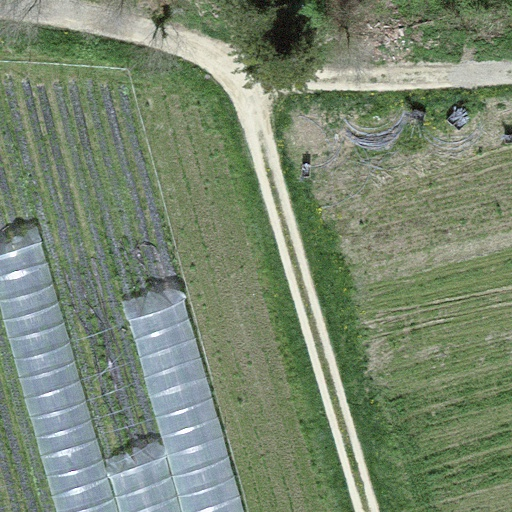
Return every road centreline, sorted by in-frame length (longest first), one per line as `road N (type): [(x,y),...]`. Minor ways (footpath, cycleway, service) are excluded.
road 1 (track): [(250,90),(368,511)]
road 2 (track): [(511,58),(250,90)]
road 3 (track): [(11,0),(118,14),(213,56),(250,90)]
